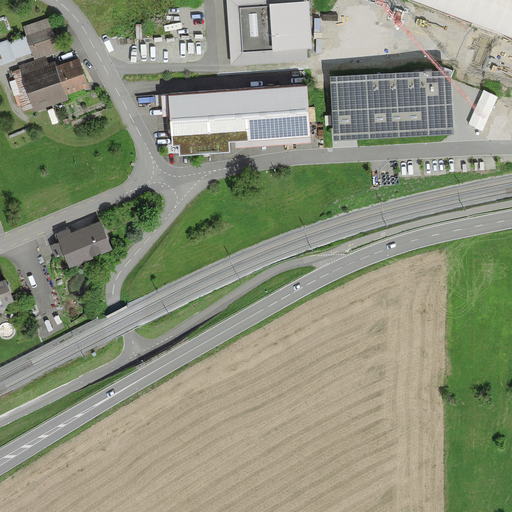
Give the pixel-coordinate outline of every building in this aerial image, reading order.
[(239,7),(304,2),(303,0),(227,0),(232,64),(306,58),(306,48),(243,53),(239,7)] [(511,0),(412,0),(511,37),(511,0)] [(243,53),(306,48),(312,47),(309,2),(304,2),(275,5),(239,7),(243,53)] [(48,21),(24,29),(26,36),(32,55),(32,57),(57,49),(48,21)] [(0,66),(32,55),(26,36),(0,46),(0,66)] [(46,55),(20,65),(36,110),(68,98),(66,92),(56,63),(55,60),(48,63),(46,55)] [(79,55),(56,63),(66,92),(90,83),(79,55)] [(450,71),(331,77),(335,139),(453,133),(450,71)] [(309,136),(306,86),(162,94),(164,118),(171,117),(172,146),(179,145),(180,154),(206,153),(229,151),(228,140),(309,136)] [(56,234),(59,242),(51,245),(56,257),(64,254),(69,267),(112,248),(101,222),(92,225),(72,234),(69,228),(56,234)] [(0,311),(4,313),(8,303),(15,301),(6,279),(0,281),(0,311)]
